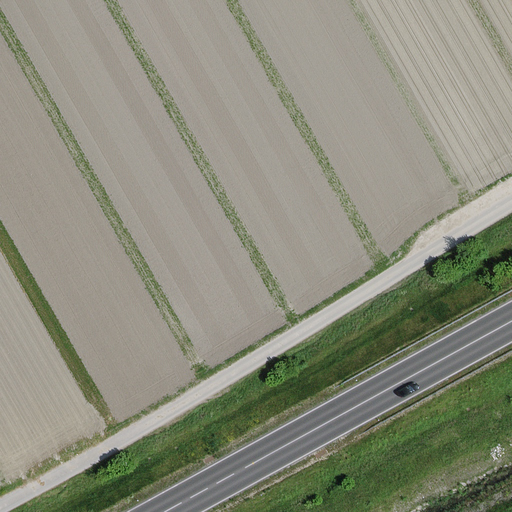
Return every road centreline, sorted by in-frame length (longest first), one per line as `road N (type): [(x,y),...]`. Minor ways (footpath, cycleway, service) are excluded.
road 1 (track): [(511,203),(0,506)]
road 2 (secondary): [(165,511),(511,321)]
